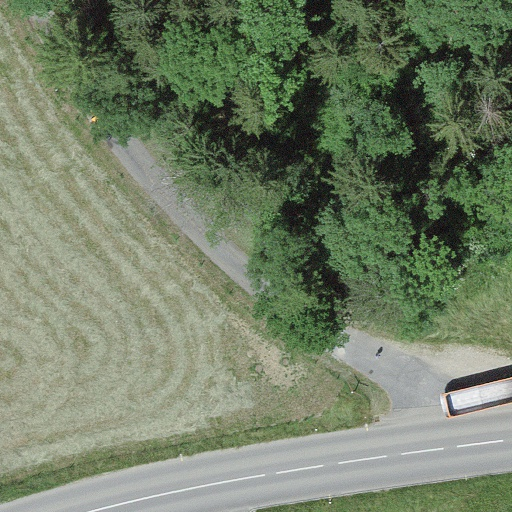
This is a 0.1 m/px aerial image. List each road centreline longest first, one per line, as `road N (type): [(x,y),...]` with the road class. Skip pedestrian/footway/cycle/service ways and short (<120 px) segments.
road 1 (track): [(38,0),(113,129),(235,263),(367,352),(511,414)]
road 2 (tertiary): [(94,511),(325,463),(511,438)]
